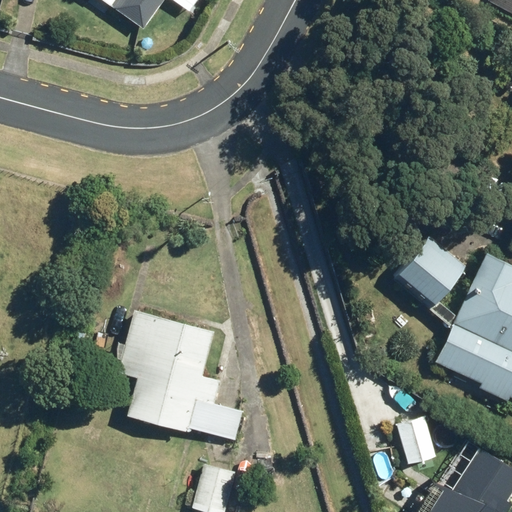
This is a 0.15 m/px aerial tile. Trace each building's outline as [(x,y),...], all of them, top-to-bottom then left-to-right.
[(100,0),(142,29),(162,0),(100,0)] [(511,0),(487,0),(488,0),(511,13),(511,0)] [(511,253),(483,239),(475,257),(411,226),(384,282),(450,314),(427,361),(511,402),(511,253)] [(223,371),(200,366),(210,317),(131,300),(117,365),(137,369),(127,413),(211,430),(233,435),(240,402),(218,397),(223,371)] [(426,416),(395,426),(407,465),(438,456),(426,416)] [(491,511),(511,481),(511,466),(479,444),(438,505),(448,511),(491,511)] [(241,467),(203,456),(190,501),(228,511),(241,467)]
